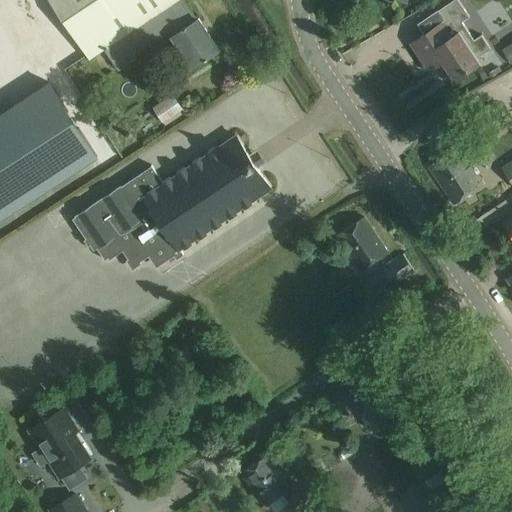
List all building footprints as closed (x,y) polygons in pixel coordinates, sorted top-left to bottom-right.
[(128,28),(176,0),(50,0),(84,58),(107,45),(121,69),(144,56),(128,28)] [(477,58),(483,54),(490,49),(481,35),(474,40),(462,22),(470,17),(458,0),(454,0),(439,10),(446,20),(411,43),(421,58),(428,54),(436,66),(443,62),(455,79),(480,62),(477,58)] [(172,21),(192,68),(220,56),(200,9),(172,21)] [(511,59),(511,40),(503,46),(511,60),(511,59)] [(59,65),(74,57),(69,47),(54,55),(59,65)] [(31,91),(0,111),(0,218),(81,165),(102,151),(53,76),(31,91)] [(164,121),(183,109),(173,94),(154,106),(164,121)] [(224,108),(205,119),(211,130),(230,118),(224,108)] [(140,122),(154,132),(160,122),(146,112),(140,122)] [(183,254),(181,251),(271,188),(236,135),(164,183),(152,165),(122,185),(121,185),(75,215),(76,216),(73,218),(87,238),(84,240),(88,246),(91,244),(94,250),(98,247),(105,259),(109,257),(110,258),(123,250),(129,259),(127,260),(133,268),(141,263),(140,261),(149,255),(157,266),(175,254),(177,258),(183,254)] [(454,204),(483,184),(458,146),(429,166),(454,204)] [(511,159),(501,167),(511,183),(511,159)] [(511,234),(511,215),(503,222),(511,234)] [(361,271),(389,253),(365,217),(337,235),(361,271)] [(395,284),(415,271),(404,254),(384,266),(395,284)] [(350,380),(357,391),(349,397),(370,429),(378,424),(379,424),(397,412),(390,401),(391,401),(369,366),(350,380)] [(61,407),(29,429),(27,430),(38,447),(31,452),(40,465),(49,459),(60,476),(61,476),(70,489),(87,477),(78,464),(89,457),(67,424),(71,421),(61,407)] [(402,450),(427,489),(444,479),(419,439),(402,450)] [(276,511),(270,502),(290,488),(268,455),(241,473),(263,506),(254,511),(276,511)] [(76,493),(65,500),(50,510),(51,511),(87,511),(83,504),(76,493)]
